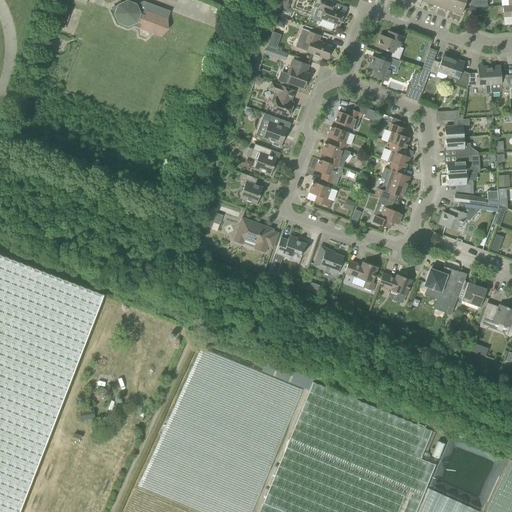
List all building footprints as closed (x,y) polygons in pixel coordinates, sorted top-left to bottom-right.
[(332,8),(334,2),(327,0),(321,0),(318,8),(323,10),(320,19),(321,19),(319,25),(320,26),(330,30),(332,28),(334,24),(339,25),(343,13),(332,8)] [(438,0),(436,6),(461,15),(465,0),(438,0)] [(471,0),(469,6),(476,9),(487,8),(486,0),(471,0)] [(168,19),(170,11),(143,1),(136,4),(127,1),(118,5),(114,14),(118,23),(128,27),(131,25),(140,28),(161,36),(168,29),(168,19)] [(511,5),(508,5),(503,6),(503,17),(511,17),(511,25),(511,24),(511,5)] [(469,6),(466,15),(476,19),(480,10),(476,9),(469,6)] [(275,25),(280,27),(285,25),(287,19),(278,16),(275,25)] [(326,59),(331,46),(318,42),(320,36),(301,28),(294,47),(314,55),(314,56),(318,57),(318,56),(326,59)] [(403,37),(390,32),(388,31),(386,37),(380,35),(375,47),(392,53),(395,46),(399,48),(403,37)] [(429,48),(422,69),(429,72),(433,60),(437,51),(429,48)] [(286,53),(280,51),(278,57),(284,59),(286,53)] [(440,63),(433,60),(429,72),(436,74),(437,71),(447,75),(454,58),(443,54),(440,63)] [(372,76),(387,82),(391,70),(387,69),(389,62),(372,56),(368,68),(374,70),(372,76)] [(464,62),(454,58),(447,75),(458,79),(457,82),(467,86),(469,74),(461,71),(464,62)] [(287,84),(288,83),(303,88),(308,74),(305,73),(308,65),(293,60),(288,74),(281,71),(277,81),(287,84)] [(508,87),(508,79),(508,75),(501,75),(500,65),(489,66),(491,93),(500,92),(502,90),(502,88),(508,87)] [(478,73),(469,74),(467,86),(484,85),(485,94),(491,94),(491,93),(489,66),(477,67),(478,73)] [(422,69),(421,74),(420,73),(414,89),(422,92),(429,72),(422,69)] [(293,103),(291,102),(295,90),(271,82),(268,90),(274,92),(271,102),(274,103),(271,111),(288,117),(293,103)] [(348,115),(338,111),(334,122),(352,129),(354,123),(358,124),(361,114),(365,115),(368,109),(354,104),(352,110),(350,109),(348,115)] [(453,120),(459,119),(459,110),(445,111),(446,120),(453,120)] [(278,125),(280,119),(264,113),(262,119),(268,122),(262,138),(273,142),(272,145),(278,147),(279,144),(281,145),(287,128),(278,125)] [(392,118),(387,131),(391,132),(387,142),(390,143),(401,147),(405,149),(409,138),(403,136),(405,129),(402,128),(404,122),(392,118)] [(444,127),(445,138),(463,137),(463,131),(469,131),(469,119),(459,119),(453,120),(453,126),(444,127)] [(346,150),(348,145),(351,146),(355,135),(331,126),(327,137),(337,141),(335,146),(346,150)] [(454,149),(455,156),(471,155),(470,143),(463,143),(463,137),(445,138),(446,150),(454,149)] [(331,157),(329,163),(342,168),(345,161),(349,154),(350,152),(346,150),(335,146),(325,143),(321,153),(331,157)] [(401,147),(390,143),(388,150),(391,151),(387,162),(390,163),(401,167),(405,168),(409,157),(399,154),(401,147)] [(255,144),(253,149),(248,147),(245,156),(257,160),(253,169),(270,175),(272,169),(274,169),(276,166),(274,164),(276,158),(269,156),(271,150),(255,144)] [(447,162),(447,174),(465,173),(477,173),(477,169),(474,166),(471,167),(471,155),(455,156),(455,162),(447,162)] [(322,180),(334,184),(336,185),(338,178),(340,176),(342,172),(342,169),(342,168),(329,163),(319,159),(315,170),(325,174),(322,180)] [(399,173),(401,167),(390,163),(388,169),(391,170),(387,181),(406,187),(409,177),(399,173)] [(239,198),(256,204),(263,187),(254,184),(257,179),(241,173),(239,179),(245,181),(239,198)] [(466,179),(465,173),(447,174),(448,186),(460,185),(460,192),(473,194),(472,179),(466,179)] [(498,175),(498,186),(509,186),(509,174),(498,175)] [(402,198),(406,187),(387,181),(385,187),(382,186),(376,188),(374,195),(393,202),(396,196),(402,198)] [(328,206),(330,200),(327,199),(330,188),(312,182),(308,193),(319,196),(316,202),(328,206)] [(371,185),(363,182),(361,190),(367,192),(368,188),(370,189),(371,185)] [(485,206),(485,199),(454,195),(454,201),(458,202),(485,206)] [(345,199),(343,205),(347,206),(346,209),(351,211),(355,203),(345,199)] [(498,200),(485,199),(485,206),(458,202),(456,210),(451,208),(448,214),(443,212),(439,224),(456,230),(458,224),(463,225),(465,219),(469,220),(479,209),(496,212),(498,206),(498,200)] [(218,209),(208,206),(200,228),(209,232),(218,209)] [(372,222),(388,228),(389,229),(392,222),(398,225),(402,214),(384,207),(382,213),(380,212),(375,214),(372,222)] [(242,244),(245,237),(256,241),(254,248),(265,252),(267,246),(272,248),(278,233),(272,231),(273,229),(242,218),(233,241),(242,244)] [(288,239),(281,237),(266,276),(274,279),(282,256),(290,259),(293,251),(302,255),(306,243),(305,244),(297,241),(298,238),(294,237),(293,239),(289,238),(288,238),(288,239)] [(326,266),(331,268),(329,272),(337,275),(343,256),(333,253),(334,251),(327,249),(327,251),(325,251),(323,256),(317,254),(313,266),(324,270),(326,266)] [(19,511),(103,295),(0,255),(0,511),(19,511)] [(349,261),(344,273),(365,281),(362,288),(372,291),(375,284),(372,283),(377,267),(362,262),(361,265),(349,261)] [(441,301),(448,303),(456,282),(446,278),(446,277),(444,274),(433,269),(428,272),(425,282),(426,287),(437,290),(441,289),(445,290),(441,301)] [(405,296),(411,280),(396,274),(395,278),(382,273),(378,286),(405,296)] [(310,285),(308,282),(304,280),(301,288),(308,290),(310,285)] [(462,285),(456,282),(448,303),(444,313),(451,315),(457,298),(458,298),(458,297),(459,298),(459,297),(462,297),(460,301),(479,308),(486,289),(467,282),(467,283),(464,282),(465,280),(464,280),(462,285)] [(494,317),(488,315),(484,326),(492,328),(494,322),(509,327),(505,336),(511,338),(511,337),(511,308),(499,304),(494,317)] [(477,352),(479,346),(472,343),(469,350),(477,352)] [(314,375),(266,357),(262,369),(309,388),(311,382),(314,375)] [(261,504),(262,505),(259,511),(414,511),(435,465),(420,459),(430,430),(311,382),(309,388),(261,504)] [(92,408),(79,411),(81,420),(94,417),(92,408)]
